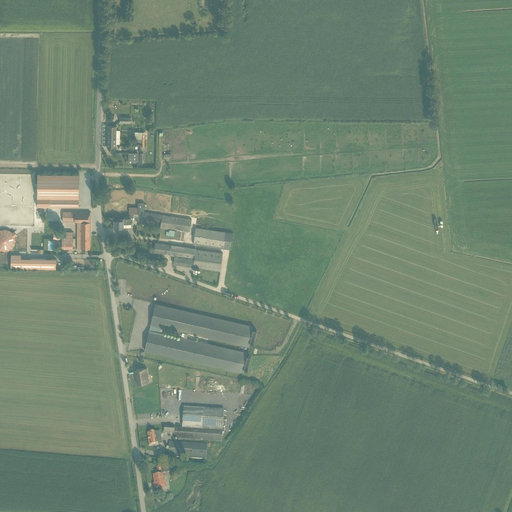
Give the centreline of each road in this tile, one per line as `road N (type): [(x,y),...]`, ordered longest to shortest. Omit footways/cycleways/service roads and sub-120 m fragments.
road 1 (unclassified): [(511,394),(102,251)]
road 2 (unclassified): [(102,251),(140,511)]
road 3 (unclassified): [(102,251),(98,0)]
